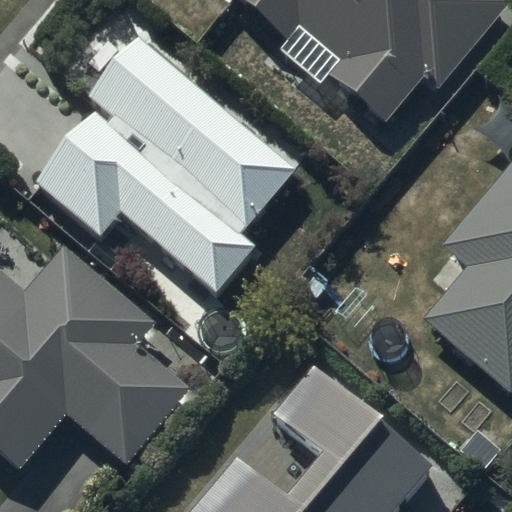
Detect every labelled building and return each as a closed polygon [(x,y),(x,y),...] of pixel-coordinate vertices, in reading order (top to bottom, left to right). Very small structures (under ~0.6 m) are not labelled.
[(511,0),(233,0),(383,126),(427,74),(440,84),(511,0)] [(243,241),(296,177),(135,45),(87,104),(111,123),(104,130),(92,120),(35,189),(99,241),(117,220),(216,301),(256,252),(243,241)] [(511,162),(443,243),(468,264),(423,317),(511,392),(511,162)] [(151,328),(58,251),(21,297),(0,279),(0,458),(19,474),(62,421),(124,471),(187,394),(133,350),(151,328)] [(401,511),(433,475),(310,373),(270,421),(319,461),(285,503),(235,461),(191,511),(401,511)]
